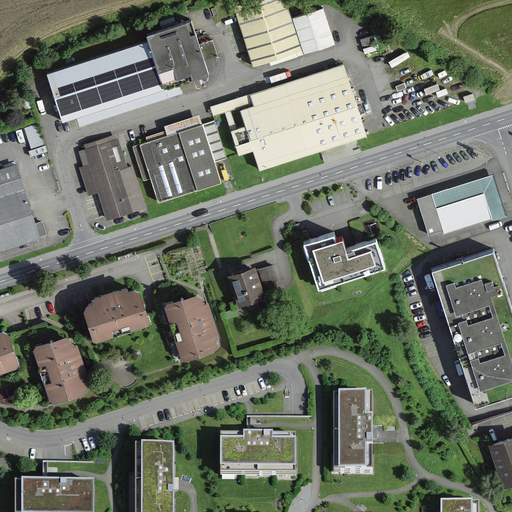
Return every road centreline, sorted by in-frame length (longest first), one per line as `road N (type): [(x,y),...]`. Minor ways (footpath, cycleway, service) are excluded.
road 1 (tertiary): [(89,252),(496,121)]
road 2 (residential): [(89,252),(55,148),(357,50)]
road 3 (residential): [(0,427),(50,437),(280,365)]
